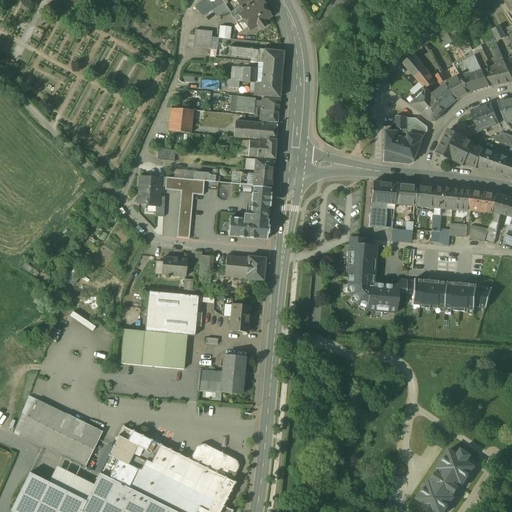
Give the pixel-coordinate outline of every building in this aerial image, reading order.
[(216,8),(208,0),(203,0),(195,8),(204,16),(212,11),(216,8)] [(262,0),(259,0),(250,6),(244,11),(238,15),(243,22),(250,32),(258,27),(260,29),(260,30),(267,25),(266,24),(266,25),(265,22),(272,17),(267,10),(269,9),(262,0)] [(511,0),(503,0),(510,11),(511,10),(511,0)] [(216,8),(212,11),(216,17),(229,13),(231,13),(224,3),(216,8)] [(493,14),(488,5),(483,7),(488,16),(493,14)] [(241,6),(231,13),(229,13),(238,25),(243,22),(238,15),(244,11),(241,6)] [(489,21),(483,9),(477,12),(482,24),(489,21)] [(459,21),(453,25),(458,34),(464,30),(459,21)] [(230,38),(231,26),(220,25),(219,37),(230,38)] [(500,27),(493,30),(499,41),(505,38),(500,27)] [(212,32),(195,30),(194,47),(210,48),(212,32)] [(505,62),(497,45),(491,48),(495,58),(498,65),(505,62)] [(283,52),(259,50),(251,48),(230,46),(229,55),(257,58),(257,63),(283,65),(284,52),(283,52)] [(471,47),(462,52),(464,56),(473,51),(471,47)] [(484,52),(475,56),(476,57),(483,72),(489,69),(486,62),(488,61),(484,52)] [(442,72),(430,53),(425,56),(431,65),(437,75),(442,72)] [(427,69),(414,54),(403,64),(421,84),(426,89),(436,83),(427,69)] [(483,72),(476,57),(467,62),(473,73),(462,78),(471,94),(490,87),(483,72)] [(489,69),(483,72),(490,87),(511,82),(511,77),(505,62),(498,65),(489,69)] [(239,69),(199,65),(198,78),(217,79),(218,79),(227,80),(238,81),(239,69)] [(274,67),(263,66),(263,70),(261,83),(281,85),(283,69),(274,68),(274,67)] [(455,67),(444,73),(449,82),(461,76),(455,67)] [(256,69),(244,68),(239,69),(238,81),(239,81),(256,83),(256,69)] [(437,75),(437,76),(436,77),(441,84),(447,81),(442,72),(437,75)] [(462,78),(461,76),(449,82),(448,83),(458,100),(471,94),(462,78)] [(238,81),(227,80),(228,88),(239,89),(239,81),(238,81)] [(256,83),(239,81),(239,89),(238,95),(260,96),(261,83),(256,83)] [(281,85),(261,83),(260,96),(280,98),(281,85)] [(448,83),(432,95),(445,110),(458,100),(448,83)] [(421,84),(412,92),(418,98),(427,90),(426,89),(421,84)] [(432,95),(427,90),(418,98),(410,106),(431,122),(435,122),(445,110),(432,95)] [(244,98),(235,97),(235,98),(232,97),(231,112),(244,113),(244,108),(254,109),(255,102),(255,100),(256,100),(256,99),(255,99),(244,98)] [(180,100),(172,99),(171,109),(179,110),(180,100)] [(262,102),(255,102),(254,109),(260,110),(268,110),(269,107),(279,108),(280,100),(262,99),(262,102)] [(511,104),(511,100),(499,103),(506,122),(511,121),(511,104)] [(493,105),(472,113),(479,132),(500,124),(493,105)] [(279,108),(269,107),(268,110),(260,110),(260,117),(259,122),(278,123),(279,108)] [(179,110),(171,109),(169,131),(191,134),(192,119),(193,110),(179,110)] [(397,117),(386,115),(386,123),(397,124),(397,117)] [(417,119),(408,119),(408,117),(397,117),(397,124),(386,123),(385,132),(384,132),(384,150),(395,154),(415,161),(422,143),(421,143),(424,138),(428,131),(428,127),(417,119)] [(258,123),(236,122),(234,138),(260,140),(260,139),(276,141),(277,125),(258,123)] [(476,143),(450,130),(447,136),(446,136),(437,154),(453,162),(453,161),(464,166),(466,163),(477,169),(478,166),(479,167),(485,150),(485,149),(475,144),(476,143)] [(511,136),(507,139),(505,134),(495,137),(496,142),(511,147),(511,136)] [(260,142),(243,141),(242,149),(249,150),(248,157),(274,159),(276,142),(260,141),(260,142)] [(175,151),(159,149),(157,160),(174,162),(175,151)] [(242,149),(235,149),(235,156),(248,157),(249,150),(242,149)] [(511,159),(485,150),(479,167),(511,178),(511,159)] [(274,162),(255,160),(254,171),(273,173),(274,162)] [(248,162),(237,161),(236,168),(247,169),(248,162)] [(242,173),(216,170),(215,177),(209,176),(208,181),(241,184),(242,173)] [(273,173),(254,171),(254,175),(253,185),(253,186),(271,188),(272,188),(273,173)] [(209,174),(195,173),(195,177),(194,180),(204,181),(208,181),(209,176),(209,174)] [(254,175),(245,175),(243,173),(242,173),(241,184),(243,184),(253,185),(254,175)] [(166,177),(165,190),(181,191),(177,238),(189,239),(193,194),(203,195),(204,181),(194,180),(190,180),(166,177)] [(160,179),(141,178),(139,203),(156,205),(158,205),(159,197),(160,179)] [(397,184),(374,182),(370,227),(386,228),(387,209),(395,210),(395,206),(397,184)] [(417,186),(397,184),(395,206),(415,207),(417,186)] [(271,188),(253,186),(250,220),(230,218),(228,236),(267,240),(269,222),(268,222),(271,188)] [(437,188),(417,186),(415,207),(435,209),(437,188)] [(455,189),(437,188),(435,209),(434,215),(442,216),(452,216),(453,211),(455,189)] [(472,191),(455,189),(453,211),(471,212),(471,211),(472,191)] [(499,195),(472,191),(471,211),(485,213),(485,217),(492,218),(499,195)] [(511,204),(511,199),(499,195),(492,218),(491,220),(500,223),(501,220),(496,219),(498,214),(508,216),(511,204)] [(159,197),(158,205),(156,205),(155,217),(164,217),(165,197),(159,197)] [(442,216),(434,215),(433,230),(440,230),(442,216)] [(469,220),(453,219),(453,226),(452,231),(468,232),(469,220)] [(490,224),(472,221),(471,233),(486,236),(489,225),(490,224)] [(498,228),(489,225),(486,236),(496,240),(498,228)] [(440,230),(439,243),(440,240),(452,241),(452,231),(453,226),(440,230)] [(440,230),(433,230),(432,242),(439,243),(440,230)] [(423,236),(413,235),(412,243),(422,244),(423,236)] [(397,286),(371,283),(373,258),(376,258),(377,246),(364,245),(365,239),(350,238),(346,273),(348,273),(347,284),(349,296),(357,305),(367,309),(367,311),(396,314),(398,293),(405,294),(406,281),(397,280),(397,286)] [(248,258),(227,256),(225,277),(246,279),(248,258)] [(188,259),(164,257),(162,275),(186,277),(188,259)] [(202,257),(201,257),(201,265),(200,273),(208,274),(210,257),(202,257)] [(266,259),(248,257),(248,258),(246,279),(246,280),(264,281),(266,259)] [(194,280),(185,279),(183,295),(192,296),(194,280)] [(414,279),(414,282),(413,295),(412,306),(419,306),(419,308),(439,310),(439,308),(452,309),(452,311),(469,313),(469,311),(475,311),(475,307),(477,287),(477,285),(414,279)] [(414,282),(406,281),(405,294),(413,295),(414,282)] [(492,289),(477,287),(475,307),(487,308),(490,296),(492,289)] [(183,295),(149,292),(145,332),(187,336),(195,336),(199,297),(192,296),(183,295)] [(250,306),(232,305),(230,331),(248,333),(250,306)] [(187,336),(145,332),(124,330),(121,364),(183,370),(187,336)] [(244,357),(225,355),(223,373),(221,393),(240,395),(244,357)] [(223,373),(201,371),(198,391),(221,393),(223,373)] [(103,432),(37,400),(19,436),(85,468),(103,432)] [(194,461),(123,426),(86,501),(30,473),(10,511),(232,511),(233,510),(224,506),(236,482),(231,480),(235,470),(232,461),(222,456),(220,457),(204,449),(199,450),(194,461)] [(429,481),(416,499),(424,505),(420,510),(422,511),(433,511),(434,511),(435,511),(445,511),(455,498),(453,497),(461,484),(463,485),(475,467),(467,462),(471,456),(461,449),(457,455),(450,450),(437,468),(439,469),(430,482),(429,481)] [(400,511),(401,511),(388,503),(382,511),(400,511)]
